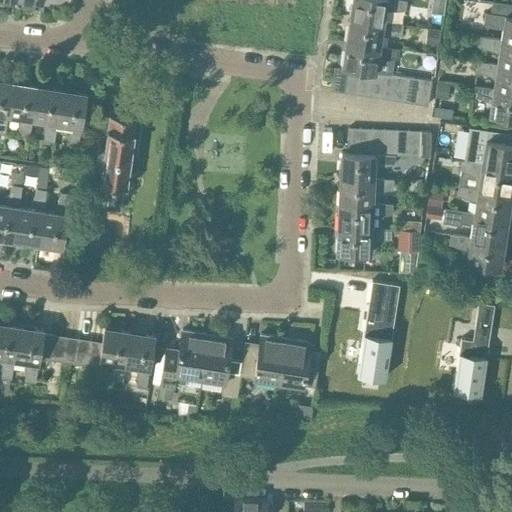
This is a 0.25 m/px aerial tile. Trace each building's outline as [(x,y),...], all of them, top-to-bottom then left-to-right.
[(383,22),(383,20),(385,10),(405,10),(406,0),(351,0),(349,16),(383,22)] [(502,29),(501,39),(501,40),(511,41),(511,15),(508,15),(509,4),(492,1),(490,12),(485,12),(484,21),(502,29)] [(349,16),(345,41),(379,46),(380,45),(381,35),(401,33),(403,23),(383,20),(383,22),(349,16)] [(426,27),(424,43),(437,45),(439,29),(426,27)] [(511,66),(511,41),(501,40),(501,39),(482,35),(480,46),(498,53),(497,63),(497,65),(511,66)] [(359,69),(371,71),(375,71),(375,70),(383,72),(391,73),(394,58),(397,58),(399,48),(380,45),(379,46),(345,41),(341,66),(348,67),(359,69)] [(442,58),(440,68),(450,70),(452,60),(442,58)] [(511,92),(511,66),(497,65),(497,63),(477,60),(476,70),(495,78),(493,88),(493,89),(511,92)] [(355,94),(359,69),(348,67),(344,92),(355,94)] [(355,94),(368,96),(371,71),(359,69),(355,94)] [(368,96),(379,97),(383,72),(375,70),(375,71),(371,71),(368,96)] [(379,97),(391,99),(396,74),(391,73),(383,72),(379,97)] [(391,99),(403,101),(407,76),(396,74),(391,99)] [(403,101),(415,103),(419,78),(407,76),(403,101)] [(12,80),(0,78),(0,132),(5,133),(8,114),(6,113),(12,80)] [(419,78),(415,103),(427,105),(431,80),(419,78)] [(36,84),(12,80),(6,113),(8,114),(19,116),(19,136),(29,137),(32,117),(31,117),(36,84)] [(438,81),(435,97),(447,99),(450,82),(438,81)] [(61,88),(36,84),(31,117),(32,117),(43,119),(44,139),(54,141),(56,128),(57,121),(56,121),(61,88)] [(511,117),(511,92),(493,89),(493,88),(474,85),(472,95),(491,102),(489,114),(511,117)] [(56,128),(68,130),(68,143),(78,145),(86,92),(61,88),(56,121),(57,121),(56,128)] [(114,185),(126,187),(136,119),(110,115),(105,148),(103,147),(97,152),(97,159),(100,163),(103,163),(99,190),(113,192),(114,185)] [(464,145),(462,160),(482,163),(482,164),(511,168),(511,132),(467,126),(466,136),(464,145)] [(359,152),(360,127),(348,127),(347,152),(359,152)] [(372,128),(360,127),(359,152),(371,153),(372,128)] [(384,128),(372,128),(371,153),(374,153),(374,154),(383,154),(384,128)] [(395,155),(396,155),(397,129),(384,128),(383,154),(395,155)] [(408,129),(397,129),(396,155),(407,155),(408,129)] [(408,129),(407,155),(419,156),(421,130),(408,129)] [(395,155),(383,154),(374,154),(374,153),(371,153),(359,152),(347,152),(341,151),(340,177),(373,178),(374,177),(374,166),(395,163),(395,155)] [(511,194),(511,186),(511,168),(482,164),(481,163),(462,160),(460,169),(458,183),(478,187),(478,189),(511,194)] [(340,177),(339,202),(372,203),(372,202),(373,192),(393,188),(393,178),(374,177),(373,178),(340,177)] [(507,219),(511,194),(478,189),(478,187),(458,183),(457,194),(476,201),(474,212),(474,214),(507,219)] [(0,236),(12,238),(18,205),(19,205),(22,185),(12,184),(4,203),(0,201),(0,236)] [(12,238),(37,242),(42,209),(44,209),(46,189),(37,188),(29,207),(19,205),(18,205),(12,238)] [(430,190),(428,204),(441,206),(443,193),(430,190)] [(54,210),(44,209),(42,209),(37,242),(62,246),(71,193),(61,192),(54,210)] [(339,202),(337,227),(371,228),(371,227),(372,217),(392,213),(393,203),(372,202),(372,203),(339,202)] [(427,206),(426,216),(440,218),(441,208),(427,206)] [(445,207),(442,222),(460,225),(463,222),(472,226),(470,236),(470,238),(503,243),(507,219),(474,214),(474,212),(445,207)] [(410,220),(410,228),(420,229),(420,220),(410,220)] [(391,228),(371,227),(371,228),(337,227),(336,253),(370,253),(371,241),(391,238),(391,228)] [(418,230),(398,230),(398,248),(418,248),(418,230)] [(499,268),(503,243),(470,238),(470,236),(451,233),(449,243),(468,250),(466,263),(499,268)] [(371,280),(356,373),(384,377),(398,284),(371,280)] [(478,300),(474,325),(490,328),(494,303),(478,300)] [(19,324),(0,321),(0,356),(1,376),(11,378),(14,358),(13,358),(19,324)] [(39,357),(43,332),(44,328),(19,324),(13,358),(14,358),(24,360),(26,380),(35,382),(39,357)] [(105,325),(102,341),(99,359),(100,359),(112,361),(112,381),(122,383),(125,363),(124,363),(130,329),(105,325)] [(155,333),(130,329),(124,363),(125,363),(135,365),(136,385),(147,386),(155,333)] [(158,384),(156,397),(171,399),(173,386),(175,387),(175,382),(186,383),(200,385),(201,376),(207,333),(182,329),(178,353),(165,351),(160,384),(158,384)] [(54,334),(43,332),(39,357),(50,359),(54,334)] [(240,373),(278,379),(284,335),(260,332),(258,346),(244,344),(241,362),(240,373)] [(207,333),(201,376),(224,379),(222,393),(237,395),(240,373),(241,362),(228,360),(231,336),(207,333)] [(66,336),(54,334),(50,359),(62,361),(66,336)] [(284,335),(278,379),(315,384),(320,348),(308,347),(309,339),(284,335)] [(78,337),(66,336),(62,361),(75,363),(78,337)] [(90,339),(78,337),(75,363),(86,365),(90,339)] [(459,346),(453,389),(480,393),(487,349),(488,341),(472,339),(461,337),(459,346)] [(102,341),(90,339),(86,365),(98,367),(100,359),(99,359),(102,341)] [(156,403),(156,412),(167,413),(167,404),(156,403)] [(273,511),(274,499),(267,499),(234,497),(233,511),(273,511)]
